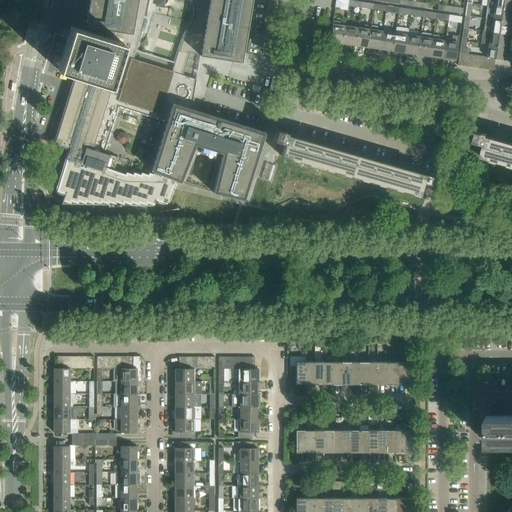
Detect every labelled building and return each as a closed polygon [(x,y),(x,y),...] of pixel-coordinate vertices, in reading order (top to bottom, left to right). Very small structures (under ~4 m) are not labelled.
[(57,69),(59,70),(74,74),(76,75),(54,144),(60,146),(69,148),(68,153),(66,152),(66,153),(68,154),(56,191),(65,194),(61,204),(62,204),(63,201),(70,203),(71,201),(78,203),(79,201),(85,204),(86,201),(93,204),(94,202),(100,204),(101,202),(108,204),(109,202),(116,204),(116,202),(123,204),(124,202),(131,204),(132,202),(138,205),(139,202),(146,205),(147,202),(154,205),(156,199),(166,204),(172,189),(175,183),(176,180),(181,182),(195,145),(222,153),(213,192),(244,200),(259,150),(265,132),(200,111),(199,113),(191,110),(196,79),(127,57),(127,56),(130,57),(132,51),(129,50),(134,34),(141,35),(144,23),(147,9),(149,0),(190,0),(191,1),(192,4),(193,8),(194,12),(193,15),(192,19),(187,29),(184,36),(179,46),(178,51),(200,55),(201,56),(233,61),(241,62),(243,53),(251,0),(89,0),(88,7),(86,19),(85,26),(90,27),(89,32),(87,32),(73,27),(71,26),(70,29),(66,40),(66,42),(62,53),(61,56),(58,67),(57,69)] [(348,10),(349,6),(349,0),(347,0),(335,0),(335,8),(348,10)] [(482,0),(482,5),(488,6),(510,9),(511,0),(482,0)] [(488,6),(486,18),(508,21),(510,9),(488,6)] [(486,18),(484,30),(507,34),(508,21),(486,18)] [(330,41),(343,43),(345,27),(339,26),(340,22),(333,21),(330,41)] [(355,45),(367,47),(371,25),(365,24),(364,29),(357,28),(355,45)] [(367,47),(380,49),(382,32),(377,31),(378,26),(371,25),(367,47)] [(343,43),(355,45),(357,28),(345,27),(343,43)] [(405,52),(408,36),(409,29),(396,27),(395,34),(393,51),(405,52)] [(505,47),(507,34),(484,30),(483,30),(481,43),(488,44),(505,47)] [(395,34),(382,32),(380,49),(393,51),(395,34)] [(417,54),(430,56),(433,34),(421,32),(420,37),(417,54)] [(430,56),(442,58),(445,41),(439,40),(439,35),(433,34),(430,56)] [(455,60),(459,36),(452,35),(451,41),(445,41),(442,58),(455,60)] [(420,37),(408,36),(405,52),(417,54),(420,37)] [(461,40),(459,52),(466,53),(468,54),(469,49),(465,49),(466,41),(461,40)] [(486,58),(489,58),(495,59),(503,60),(505,47),(488,44),(487,56),(486,58)] [(458,65),(464,66),(466,53),(459,52),(458,65)] [(495,59),(489,58),(487,70),(493,70),(495,59)] [(280,151),(282,152),(281,156),(419,195),(422,185),(424,186),(426,181),(430,182),(432,176),(287,135),(288,133),(287,133),(289,128),(279,126),(278,130),(277,130),(274,141),(276,141),(273,149),(280,151)] [(475,142),(473,150),(481,153),(480,157),(511,165),(511,142),(487,136),(487,134),(489,128),(478,127),(477,131),(476,131),(473,141),(475,142)] [(115,368),(114,368),(114,382),(116,382),(137,382),(137,381),(137,377),(140,377),(140,368),(140,356),(133,356),(133,368),(127,368),(121,368),(115,368)] [(296,384),(305,384),(305,362),(305,356),(290,356),(290,378),(295,378),(295,384),(296,384)] [(305,384),(314,384),(314,362),(305,362),(305,384)] [(314,384),(323,384),(323,362),(314,362),(314,384)] [(323,384),(332,384),(332,362),(323,362),(323,384)] [(332,384),(341,384),(341,362),(332,362),(332,384)] [(341,384),(350,384),(350,362),(341,362),(341,384)] [(359,362),(350,362),(350,384),(351,384),(359,384),(359,362)] [(360,384),(368,384),(368,362),(359,362),(359,384),(360,384)] [(368,384),(377,384),(377,362),(368,362),(368,384)] [(377,384),(386,384),(386,362),(377,362),(377,384)] [(386,384),(395,384),(395,362),(386,362),(386,384)] [(395,384),(404,384),(404,362),(395,362),(395,384)] [(414,362),(404,362),(404,384),(413,384),(414,384),(414,362)] [(54,368),(54,381),(70,382),(70,367),(64,368),(58,368),(54,368)] [(175,381),(195,381),(195,368),(191,368),(185,368),(178,368),(175,368),(175,381)] [(239,368),(238,381),(258,381),(258,369),(255,369),(248,368),(243,368),(239,368)] [(54,394),(70,394),(70,382),(54,381),(54,394)] [(175,394),(195,394),(195,381),(175,381),(175,394)] [(258,381),(238,381),(238,394),(258,394),(258,381)] [(121,387),(121,394),(137,394),(137,382),(116,382),(116,387),(121,387)] [(54,407),(70,407),(73,407),(73,405),(76,402),(76,394),(70,394),(54,394),(54,407)] [(137,394),(121,394),(121,407),(137,407),(137,402),(139,400),(139,395),(139,394),(138,394),(138,395),(137,395),(137,394)] [(175,406),(195,406),(195,394),(175,394),(175,406)] [(238,394),(238,406),(258,406),(258,402),(260,402),(260,394),(258,394),(238,394)] [(511,401),(487,401),(486,442),(511,442),(511,401)] [(172,418),(195,418),(195,406),(175,406),(175,411),(172,411),(172,418)] [(238,406),(238,419),(258,419),(258,406),(238,406)] [(53,420),(70,420),(70,407),(54,407),(53,420)] [(121,407),(121,420),(137,420),(137,407),(121,407)] [(195,418),(172,418),(172,419),(175,419),(175,432),(181,432),(181,438),(195,438),(195,431),(195,418)] [(238,419),(238,438),(252,438),(252,432),(258,432),(258,419),(238,419)] [(70,420),(53,420),(53,432),(69,432),(69,428),(78,428),(78,420),(70,420)] [(121,432),(136,432),(137,420),(121,420),(114,420),(114,429),(116,432),(120,432),(121,432)] [(332,430),(332,452),(341,452),(341,430),(341,424),(332,424),(332,430)] [(350,430),(350,452),(359,452),(359,425),(350,425),(350,430)] [(359,452),(368,452),(368,430),(359,430),(359,425),(359,452)] [(395,430),(395,452),(404,452),(404,425),(395,425),(395,430)] [(404,425),(404,452),(414,452),(414,430),(404,430),(404,425)] [(296,452),(305,452),(305,430),(296,430),(296,452)] [(314,430),(305,430),(305,452),(314,452),(314,430)] [(323,430),(314,430),(314,452),(323,452),(323,430)] [(332,430),(323,430),(323,452),(332,452),(332,430)] [(341,452),(350,452),(350,430),(341,430),(341,452)] [(377,430),(368,430),(368,452),(377,452),(377,430)] [(377,452),(386,452),(386,430),(377,430),(377,452)] [(395,430),(386,430),(386,452),(395,452),(395,430)] [(175,460),(195,460),(195,447),(195,442),(181,442),(181,447),(181,448),(175,448),(175,460)] [(238,454),(234,454),(234,460),(238,460),(258,460),(258,448),(252,448),(252,442),(238,442),(238,448),(238,454)] [(69,446),(53,446),(53,460),(69,460),(69,446)] [(120,446),(120,460),(136,460),(136,446),(121,446),(120,446)] [(69,460),(53,460),(53,472),(69,472),(69,460)] [(115,466),(115,472),(136,472),(136,460),(120,460),(120,466),(115,466)] [(175,472),(195,472),(195,460),(175,460),(175,472)] [(258,460),(238,460),(238,473),(258,473),(258,460)] [(69,472),(53,472),(53,485),(69,485),(69,472)] [(115,472),(115,485),(136,485),(136,484),(139,484),(139,483),(139,479),(138,477),(136,477),(136,472),(115,472)] [(175,472),(175,485),(194,485),(195,472),(175,472)] [(258,473),(238,473),(238,485),(258,485),(258,473)] [(69,485),(53,485),(53,498),(69,498),(69,485)] [(136,485),(115,485),(115,498),(120,498),(136,498),(136,485)] [(172,498),(194,498),(194,485),(175,485),(175,490),(172,490),(172,498)] [(258,485),(238,485),(238,498),(258,498),(258,485)] [(305,498),(304,511),(313,511),(314,498),(314,493),(305,493),(305,498)] [(69,498),(53,498),(53,510),(69,510),(69,498)] [(120,498),(120,511),(136,511),(136,498),(120,498)] [(174,498),(174,511),(194,511),(194,498),(172,498),(174,498)] [(238,498),(233,498),(233,500),(233,504),(238,504),(238,511),(258,511),(258,506),(260,506),(260,498),(258,498),(238,498)] [(295,511),(304,511),(305,498),(296,498),(296,500),(295,511)] [(313,511),(322,511),(323,498),(314,498),(313,511)] [(331,511),(332,498),(323,498),(322,511),(331,511)] [(340,511),(341,498),(332,498),(331,511),(340,511)] [(340,511),(349,511),(350,498),(341,498),(340,511)] [(349,511),(358,511),(359,498),(350,498),(349,511)] [(358,511),(367,511),(368,498),(359,498),(358,511)] [(367,511),(376,511),(377,498),(368,498),(367,511)] [(376,511),(385,511),(386,498),(377,498),(376,511)] [(385,511),(394,511),(395,498),(386,498),(385,511)] [(394,511),(403,511),(404,498),(395,498),(394,511)] [(413,511),(414,498),(404,498),(403,511),(413,511)]
